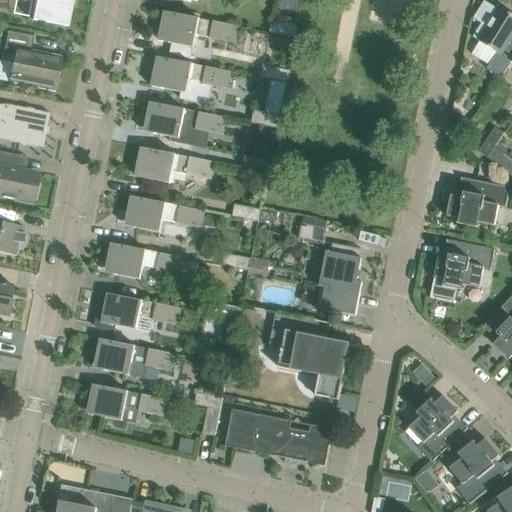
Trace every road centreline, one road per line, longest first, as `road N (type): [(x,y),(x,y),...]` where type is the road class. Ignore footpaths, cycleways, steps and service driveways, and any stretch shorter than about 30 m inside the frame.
road 1 (residential): [(29,434),(116,0)]
road 2 (residential): [(391,325),(457,0)]
road 3 (residential): [(339,511),(29,434)]
road 4 (residential): [(353,511),(391,325)]
road 5 (residential): [(511,424),(420,336),(391,325)]
